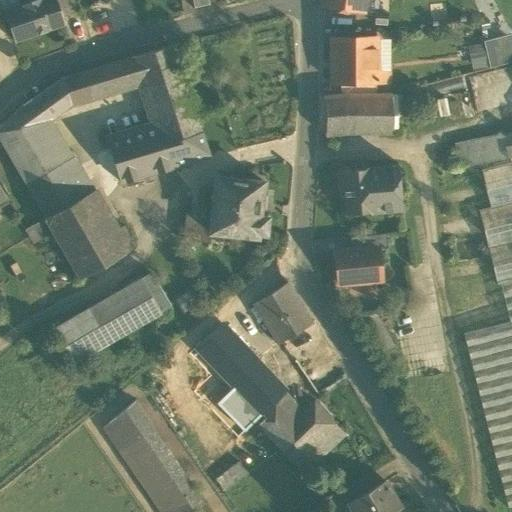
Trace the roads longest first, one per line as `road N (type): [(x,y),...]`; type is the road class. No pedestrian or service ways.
road 1 (residential): [(307,0),(300,234),(315,294),(440,511)]
road 2 (residential): [(301,0),(92,50),(20,77),(0,102)]
